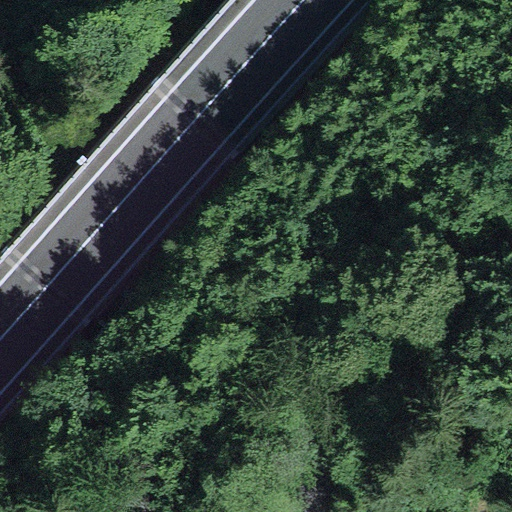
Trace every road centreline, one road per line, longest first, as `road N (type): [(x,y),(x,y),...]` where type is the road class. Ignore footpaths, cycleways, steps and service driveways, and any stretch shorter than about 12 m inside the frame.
road 1 (trunk): [(0,335),(295,0)]
road 2 (track): [(303,511),(511,246)]
